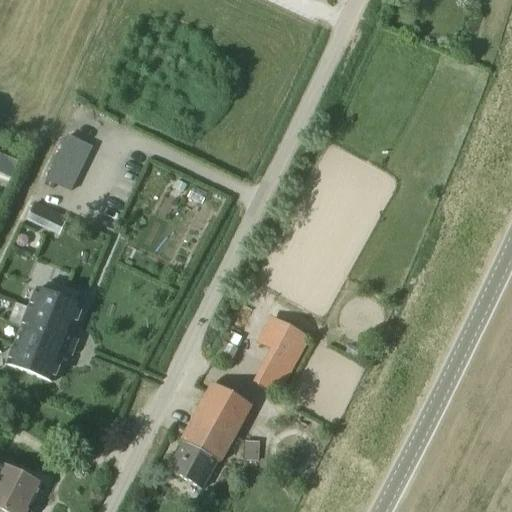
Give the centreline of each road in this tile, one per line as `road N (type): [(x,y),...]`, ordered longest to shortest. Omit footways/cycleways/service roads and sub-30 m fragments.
road 1 (residential): [(113,511),(369,0)]
road 2 (tertiary): [(401,511),(511,277)]
